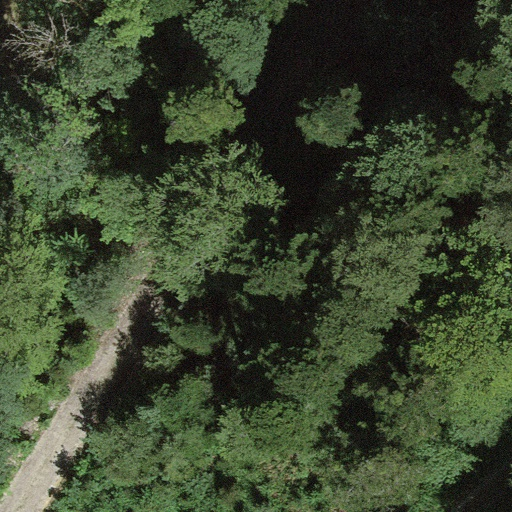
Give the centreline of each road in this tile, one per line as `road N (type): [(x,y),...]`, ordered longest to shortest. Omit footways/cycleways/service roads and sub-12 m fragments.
road 1 (track): [(329,0),(18,511)]
road 2 (track): [(511,445),(318,511)]
